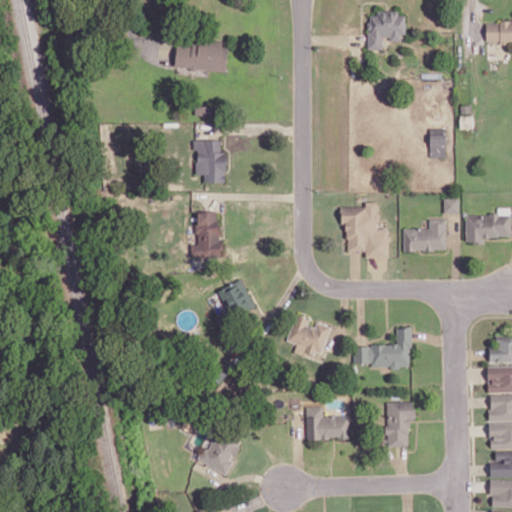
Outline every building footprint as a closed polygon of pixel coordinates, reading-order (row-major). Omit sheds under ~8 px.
[(378,9),(378,13),(371,13),(371,21),(368,21),(368,47),(382,47),(382,34),(390,34),(390,38),(400,38),(400,31),(405,31),(405,14),(398,14),(398,9),(378,9)] [(511,19),(500,19),(500,22),(487,22),(487,38),(500,38),(500,40),(511,40),(511,19)] [(178,44),(176,63),(190,65),(192,68),(196,68),(198,66),(225,69),(228,46),(221,45),(222,40),(201,37),(201,44),(193,43),(193,46),(178,44)] [(461,104),(461,111),(471,110),(470,103),(461,104)] [(461,114),(461,126),(474,126),(474,113),(461,114)] [(431,127),(430,151),(445,152),(446,127),(431,127)] [(195,139),(195,147),(198,147),(198,159),(196,159),(196,172),(205,172),(205,180),(224,180),(224,169),(226,169),(227,151),(220,151),(221,139),(195,139)] [(445,196),(445,209),(458,210),(459,196),(445,196)] [(366,200),(366,204),(341,204),(341,223),(346,223),(346,228),(347,228),(347,236),(350,236),(349,248),(368,248),(368,254),(388,254),(388,235),(387,235),(387,228),(377,228),(377,218),(379,218),(379,212),(377,212),(377,200),(366,200)] [(190,256),(223,256),(223,239),(218,239),(219,211),(197,211),(196,243),(190,243),(190,256)] [(467,213),(467,239),(474,239),(474,241),(484,241),(484,234),(498,235),(498,233),(510,233),(511,214),(498,213),(498,211),(490,211),(490,213),(467,213)] [(404,226),(404,249),(416,249),(416,247),(426,247),(426,248),(433,248),(433,246),(446,246),(446,217),(430,217),(430,226),(404,226)] [(219,289),(234,316),(256,304),(241,277),(219,289)] [(297,312),(287,338),(297,342),(294,350),(305,355),(307,349),(314,352),(315,348),(320,350),(330,325),(317,320),(315,325),(311,324),(311,326),(306,324),(309,317),(297,312)] [(353,344),(354,361),(371,360),(372,364),(390,364),(392,367),(397,367),(400,364),(400,363),(410,363),(409,344),(411,344),(411,325),(403,325),(403,327),(397,327),(398,342),(390,342),(390,343),(384,343),(384,342),(371,342),(371,345),(369,345),(369,344),(353,344)] [(511,333),(496,334),(497,345),(490,346),(490,359),(511,358),(511,333)] [(511,363),(488,365),(488,379),(493,378),(493,381),(489,382),(489,390),(511,389),(511,363)] [(511,392),(491,393),(492,406),(493,406),(494,408),(489,408),(489,418),(511,417),(511,392)] [(387,400),(388,424),(386,424),(386,432),(388,432),(388,444),(408,443),(408,431),(409,431),(409,423),(410,423),(410,417),(416,416),(416,405),(412,405),(412,399),(387,400)] [(306,405),(307,437),(329,436),(329,434),(339,434),(339,436),(349,435),(349,413),(323,414),(323,405),(306,405)] [(492,445),(511,445),(511,420),(490,421),(490,435),(495,435),(495,438),(492,438),(492,445)] [(198,456),(225,471),(232,460),(228,458),(229,455),(231,452),(234,453),(238,446),(236,445),(240,439),(220,428),(215,436),(213,436),(212,439),(212,442),(209,448),(204,445),(198,456)] [(511,448),(496,449),(496,458),(502,458),(502,461),(491,461),(491,474),(511,473),(511,448)] [(511,478),(491,477),(490,492),(497,493),(497,494),(493,494),(492,504),(511,505),(511,478)]
